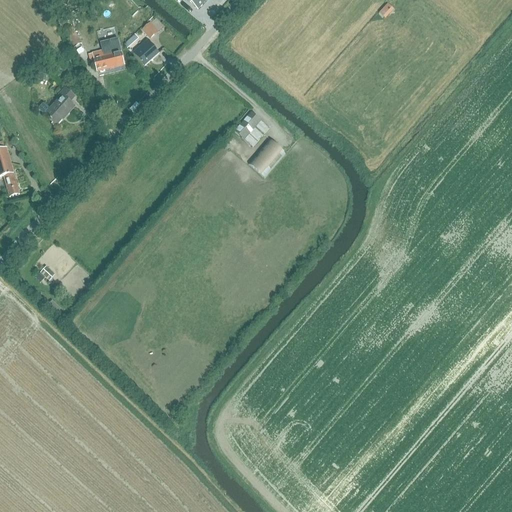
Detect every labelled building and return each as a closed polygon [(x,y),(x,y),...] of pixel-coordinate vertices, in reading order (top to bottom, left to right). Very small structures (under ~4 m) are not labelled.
[(186,0),(198,11),(208,0),(186,0)] [(389,0),(387,0),(380,8),(386,14),(394,5),(389,0)] [(143,31),(150,39),(155,35),(153,33),(156,31),(151,24),(143,31)] [(72,28),(65,32),(75,48),(82,44),(72,28)] [(102,51),(92,53),(96,72),(124,65),(120,47),(118,40),(101,44),(102,51)] [(128,42),(124,46),(128,50),(131,46),(132,45),(128,41),(128,42)] [(148,42),(133,54),(145,68),(160,55),(148,42)] [(46,114),(57,124),(66,115),(67,116),(76,106),(71,101),(76,96),(67,88),(60,95),(62,96),(51,108),(47,104),(45,104),(41,108),(42,110),(46,114)] [(251,113),(234,132),(250,146),(253,148),(269,128),(267,126),(251,113)] [(269,141),(248,166),(264,180),(285,155),(269,141)] [(0,177),(3,176),(9,197),(19,195),(7,149),(4,150),(2,143),(0,143),(0,177)] [(50,278),(54,273),(47,267),(43,272),(50,278)] [(45,278),(40,274),(36,279),(40,283),(45,278)] [(61,310),(52,302),(48,307),(57,315),(61,310)]
